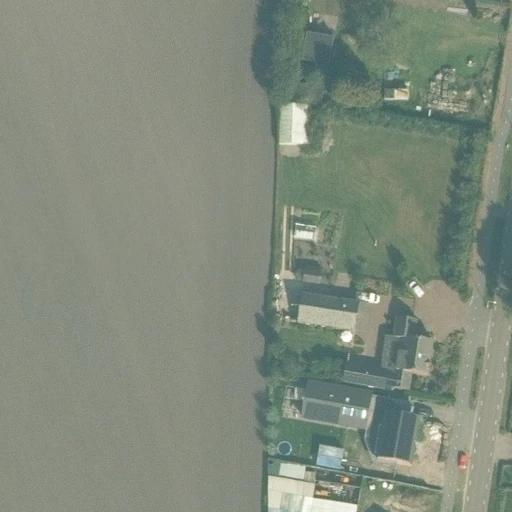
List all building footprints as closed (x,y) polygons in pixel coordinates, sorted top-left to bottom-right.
[(305,35),(300,63),(328,68),(329,65),(333,40),(305,35)] [(326,83),(338,84),(340,66),(329,65),(328,68),(326,83)] [(281,99),(320,105),(323,89),(284,83),(281,99)] [(281,107),(280,146),(308,147),(309,108),(281,107)] [(304,267),(302,284),(317,286),(320,269),(304,267)] [(301,296),(296,324),(354,333),(358,305),(301,296)] [(394,376),(392,390),(408,392),(411,375),(427,378),(432,343),(413,340),(416,322),(396,319),(393,339),(399,340),(394,376)] [(347,385),(347,386),(373,390),(378,391),(378,390),(381,374),(350,369),(347,385)] [(312,387),(306,418),(371,430),(372,426),(388,429),(382,462),(416,469),(424,421),(390,415),(390,416),(374,414),(377,399),(312,387)]
